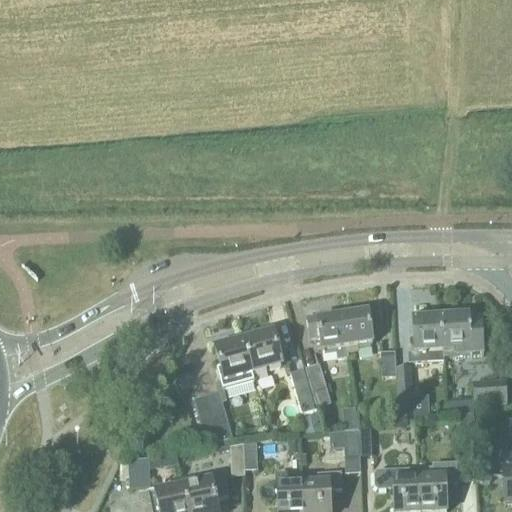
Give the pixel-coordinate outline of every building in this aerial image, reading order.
[(343,320),(347,352),(373,348),(368,317),(343,320)] [(347,352),(343,320),(320,324),(320,319),(306,321),(309,344),(319,342),(321,356),(336,354),(337,363),(348,361),(347,352)] [(443,365),(443,361),(441,321),(413,323),(415,357),(408,357),(409,367),(443,365)] [(441,321),(443,361),(483,359),(481,325),(469,325),(469,322),(452,323),(452,321),(441,321)] [(272,337),(242,345),(253,377),(282,370),(272,337)] [(255,384),(253,377),(242,345),(214,353),(220,372),(216,372),(222,394),(255,384)] [(396,381),(395,357),(381,357),(382,382),(396,381)] [(319,368),(305,372),(316,412),(330,408),(319,368)] [(411,400),(410,371),(397,372),(399,403),(411,402),(411,400)] [(315,414),(303,375),(291,378),(302,418),(315,414)] [(506,411),(505,386),(473,388),(475,413),(506,411)] [(217,445),(231,441),(219,396),(205,400),(217,445)] [(428,400),(411,400),(411,402),(412,421),(429,420),(428,400)] [(474,444),(473,418),(460,419),(461,444),(474,444)] [(321,435),(317,419),(301,423),(305,439),(321,435)] [(357,435),(342,436),(344,477),(360,477),(359,461),(357,435)] [(357,435),(359,461),(371,460),(370,435),(357,435)] [(488,444),(475,444),(476,471),(489,471),(488,444)] [(256,447),(243,449),(244,475),(257,474),(256,447)] [(244,480),(244,475),(243,449),(230,451),(231,481),(244,480)] [(54,460),(59,467),(70,459),(64,452),(54,460)] [(511,456),(502,457),(505,511),(511,511),(511,456)] [(129,491),(150,490),(148,463),(128,464),(129,491)] [(433,473),(418,474),(419,511),(445,511),(445,488),(456,487),(455,468),(433,469),(433,473)] [(393,511),(419,511),(418,474),(377,476),(374,479),(375,491),(378,494),(393,493),(393,511)] [(317,488),(303,489),(304,511),(329,511),(329,496),(342,495),(341,477),(317,478),(317,488)] [(181,483),(182,490),(184,489),(188,511),(217,511),(215,503),(229,500),(225,480),(196,487),(194,480),(181,483)] [(277,511),(304,511),(303,489),(288,490),(287,480),(276,480),(277,511)] [(152,511),(188,511),(184,489),(182,490),(175,491),(174,488),(165,490),(166,493),(149,497),(152,511)]
